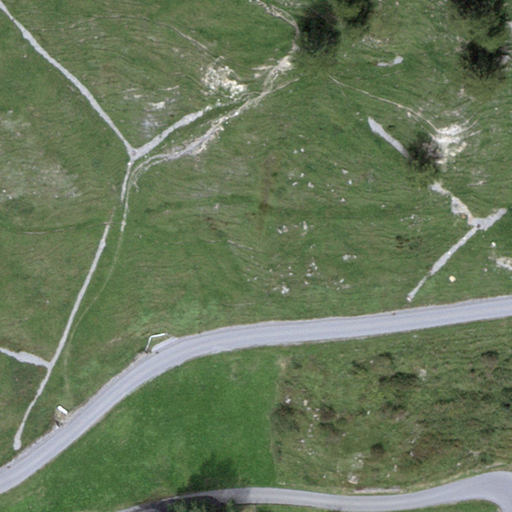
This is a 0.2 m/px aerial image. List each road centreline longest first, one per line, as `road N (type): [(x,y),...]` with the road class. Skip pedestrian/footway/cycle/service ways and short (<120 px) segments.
road 1 (tertiary): [(0,483),(173,350),(511,306)]
road 2 (tertiary): [(511,490),(348,502),(254,493),(162,501),(132,511)]
